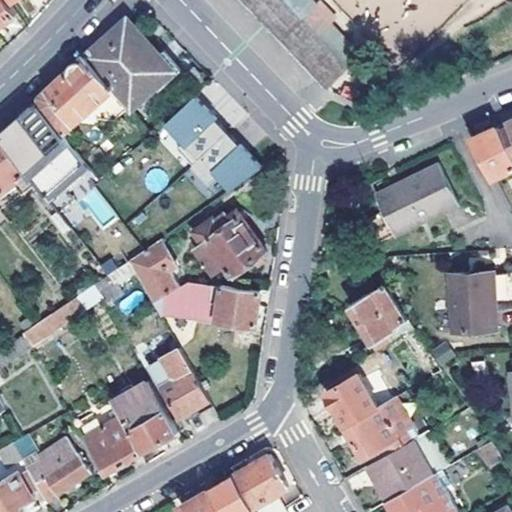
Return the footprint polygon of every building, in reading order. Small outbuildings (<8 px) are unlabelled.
[(13,4),(9,0),(0,0),(0,25),(19,12),(13,4)] [(242,0),(327,89),(351,69),(284,0),(242,0)] [(129,19),(89,57),(116,90),(129,107),(131,109),(176,71),(129,19)] [(69,133),(86,117),(116,90),(89,57),(71,73),(41,101),(69,133)] [(129,107),(116,90),(86,117),(113,121),(129,107)] [(7,130),(1,135),(36,182),(55,167),(64,178),(90,158),(69,133),(41,101),(7,130)] [(511,119),(499,126),(511,149),(511,119)] [(251,177),(272,163),(245,123),(215,151),(228,170),(240,162),(251,177)] [(511,149),(499,126),(473,138),(496,178),(511,169),(511,149)] [(0,135),(0,195),(17,182),(24,191),(36,182),(1,135),(0,135)] [(458,201),(441,162),(379,191),(397,229),(458,201)] [(197,248),(216,278),(228,270),(233,277),(260,260),(262,265),(272,258),(241,213),(231,219),(229,214),(217,222),(214,219),(197,231),(205,244),(197,248)] [(162,238),(132,259),(155,301),(181,285),(169,266),(176,262),(162,238)] [(473,271),(456,273),(461,331),(504,327),(500,269),(473,271)] [(96,284),(103,297),(116,288),(109,275),(96,284)] [(217,321),(258,327),(263,292),(189,281),(181,285),(155,301),(163,315),(181,305),(211,300),(220,302),(217,321)] [(74,299),(81,310),(103,297),(96,284),(74,299)] [(354,304),(381,349),(395,340),(391,333),(395,330),(394,328),(409,319),(385,285),(354,304)] [(67,318),(68,319),(81,310),(74,299),(61,308),(67,318)] [(47,317),(61,308),(57,300),(31,318),(36,325),(47,317)] [(163,315),(166,319),(217,321),(220,302),(211,300),(181,305),(163,315)] [(61,308),(47,317),(53,327),(67,318),(61,308)] [(32,340),(53,327),(47,317),(36,325),(27,331),(32,340)] [(415,328),(407,332),(436,373),(443,368),(415,328)] [(27,331),(14,340),(20,348),(32,340),(27,331)] [(195,409),(212,400),(182,347),(150,365),(179,418),(195,409)] [(327,392),(347,426),(380,407),(359,373),(327,392)] [(124,417),(145,454),(162,444),(181,433),(152,382),(115,402),(124,417)] [(380,407),(347,426),(370,466),(371,466),(407,444),(384,404),(380,407)] [(124,417),(88,438),(109,474),(145,454),(124,417)] [(15,441),(25,458),(40,449),(31,433),(15,441)] [(40,457),(28,463),(31,468),(42,488),(49,501),(61,494),(60,491),(96,471),(84,451),(81,452),(71,434),(38,454),(40,457)] [(371,466),(392,501),(439,473),(417,438),(407,444),(371,466)] [(15,441),(0,449),(0,450),(9,467),(25,458),(15,441)] [(486,476),(510,459),(498,442),(474,459),(486,476)] [(273,455),(238,475),(257,510),(258,509),(259,511),(289,511),(290,511),(280,493),(291,487),(273,455)] [(24,511),(21,505),(34,498),(32,494),(42,488),(31,468),(21,474),(19,471),(0,482),(0,505),(3,511),(24,511)] [(439,473),(392,501),(398,511),(459,511),(463,510),(449,486),(455,482),(446,468),(439,473)] [(238,475),(212,489),(225,511),(253,511),(257,510),(238,475)] [(225,511),(212,489),(184,505),(187,511),(225,511)] [(32,511),(40,508),(34,498),(21,505),(24,511),(32,511)]
